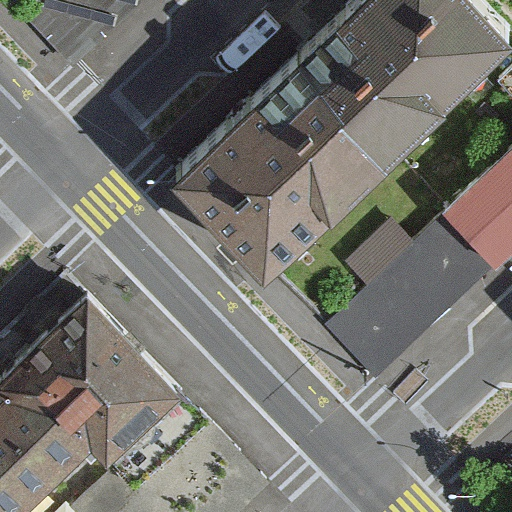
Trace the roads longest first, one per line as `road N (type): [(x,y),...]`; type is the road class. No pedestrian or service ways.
road 1 (residential): [(69,160),(371,476)]
road 2 (residential): [(238,0),(69,160)]
road 3 (residential): [(371,476),(511,342)]
